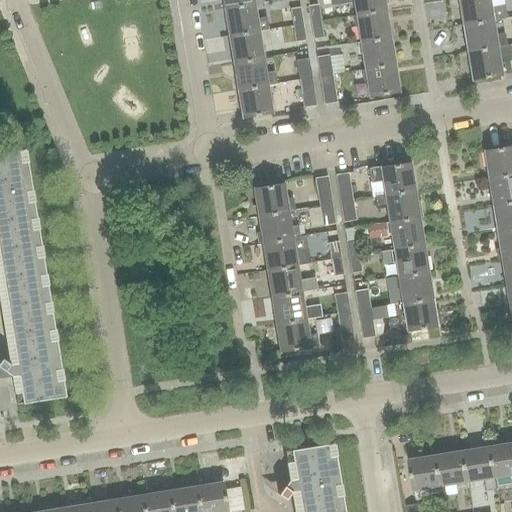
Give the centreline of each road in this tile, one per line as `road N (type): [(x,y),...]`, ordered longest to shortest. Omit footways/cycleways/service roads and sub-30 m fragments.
road 1 (residential): [(511,104),(215,152)]
road 2 (residential): [(125,436),(87,177)]
road 3 (residential): [(87,177),(12,0)]
road 4 (residential): [(215,152),(190,0)]
road 5 (residential): [(511,377),(363,400)]
road 6 (residential): [(259,416),(125,436)]
road 7 (residential): [(215,152),(87,177)]
road 8 (residential): [(125,436),(0,456)]
